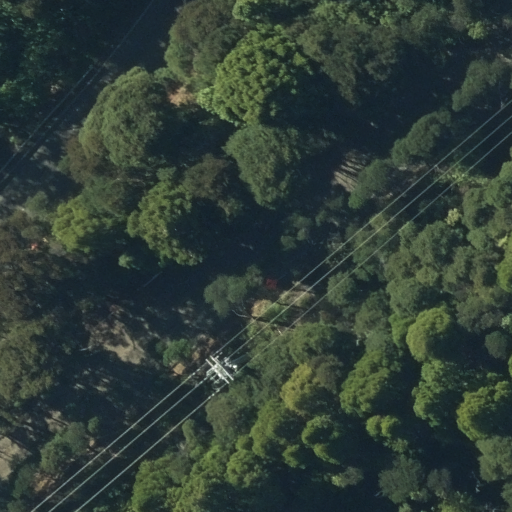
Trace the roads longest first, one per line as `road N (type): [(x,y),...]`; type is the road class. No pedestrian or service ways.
road 1 (residential): [(511,40),(200,289),(0,467)]
road 2 (unclassified): [(0,234),(197,0)]
